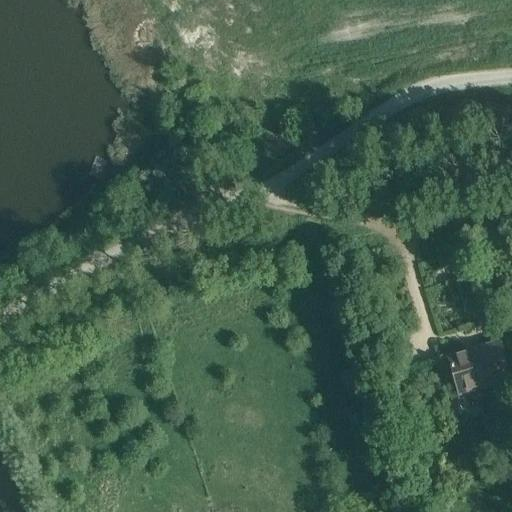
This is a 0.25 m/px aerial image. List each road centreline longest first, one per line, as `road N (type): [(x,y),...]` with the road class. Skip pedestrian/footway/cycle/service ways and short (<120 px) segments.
road 1 (unclassified): [(247,201),(428,86),(511,78)]
road 2 (unclassified): [(0,320),(86,267),(200,213),(247,201)]
road 3 (unclassified): [(247,201),(416,230)]
